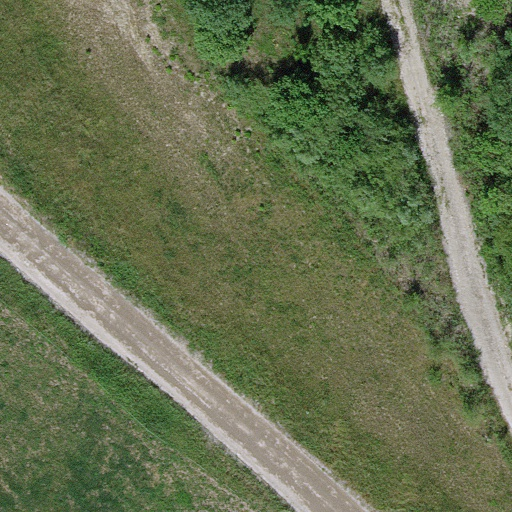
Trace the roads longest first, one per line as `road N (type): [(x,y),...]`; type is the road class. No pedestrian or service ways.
road 1 (track): [(336,511),(0,201)]
road 2 (track): [(393,0),(511,396)]
